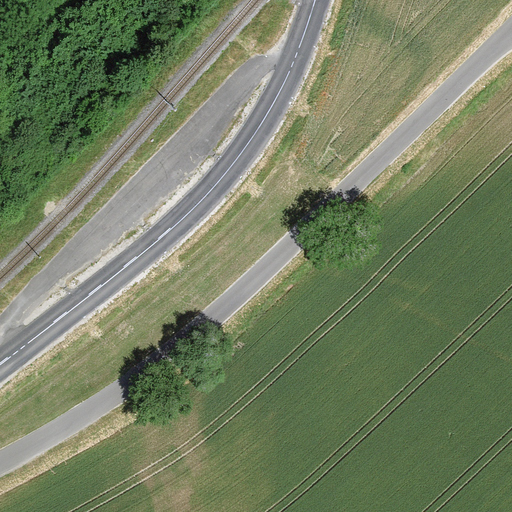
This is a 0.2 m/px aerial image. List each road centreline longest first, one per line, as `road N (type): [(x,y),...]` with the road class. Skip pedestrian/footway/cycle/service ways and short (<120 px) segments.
road 1 (unclassified): [(0,461),(164,359),(511,33)]
road 2 (tertiary): [(0,364),(199,204),(271,106),(315,0)]
